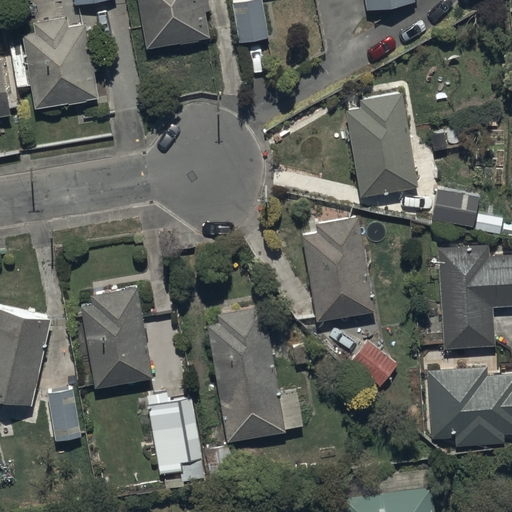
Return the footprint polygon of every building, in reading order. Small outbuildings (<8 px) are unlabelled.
[(138,0),(144,37),(208,27),(203,0),(138,0)] [(268,29),(262,0),(231,0),(237,34),(268,29)] [(37,23),(22,25),(32,96),(97,88),(87,15),(68,17),(67,8),(35,12),(37,23)] [(359,97),(343,100),(358,188),(417,178),(401,83),(358,90),(359,97)] [(472,215),(477,190),(435,183),(431,208),(472,215)] [(315,222),(300,224),(314,312),(371,302),(355,206),(314,213),(315,222)] [(489,238),(435,241),(441,339),(494,336),(492,297),(511,296),(511,246),(489,248),(489,238)] [(150,367),(135,276),(89,284),(90,295),(80,297),(93,376),(150,367)] [(219,312),(205,315),(225,430),(301,416),(295,383),(278,386),(264,303),(257,304),(255,296),(217,302),(219,312)] [(47,312),(0,302),(0,392),(13,395),(10,412),(25,415),(47,312)] [(364,333),(346,354),(375,379),(394,358),(364,333)] [(485,358),(426,361),(430,429),(452,428),(452,434),(505,431),(505,425),(511,424),(511,366),(485,368),(485,358)] [(75,385),(46,389),(53,438),(81,434),(75,385)] [(189,389),(147,396),(159,468),(180,464),(181,472),(203,469),(189,389)] [(433,511),(425,459),(336,473),(338,488),(321,490),(324,511),(433,511)]
